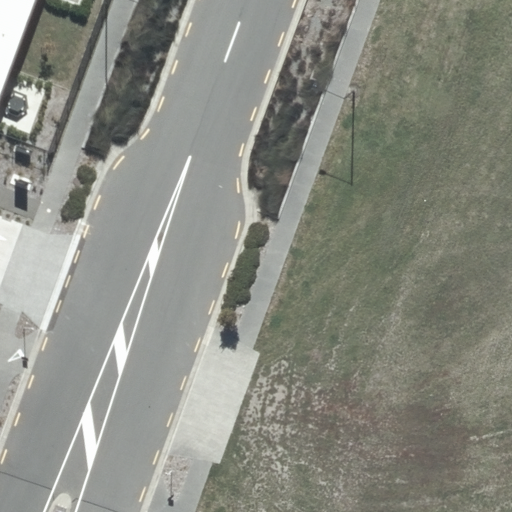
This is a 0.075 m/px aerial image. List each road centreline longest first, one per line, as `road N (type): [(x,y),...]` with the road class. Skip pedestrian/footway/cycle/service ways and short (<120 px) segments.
road 1 (unclassified): [(12,511),(97,293),(189,159)]
road 2 (unclassified): [(189,159),(171,321),(108,511)]
road 3 (unclassified): [(189,159),(248,0)]
